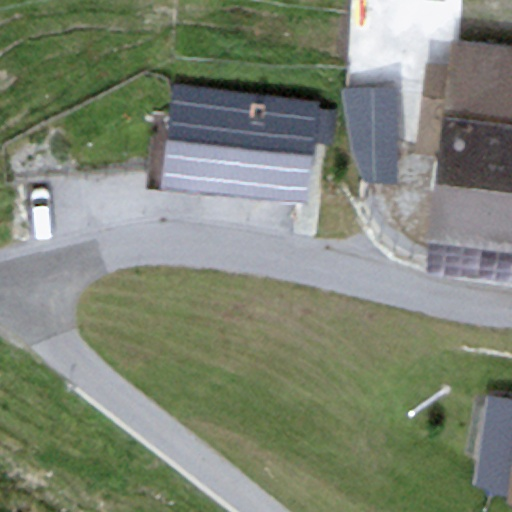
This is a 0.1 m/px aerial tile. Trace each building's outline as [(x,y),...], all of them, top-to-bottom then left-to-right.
[(511,48),(458,41),(456,66),(452,112),(511,119),(511,48)] [(425,138),(448,140),(452,112),(456,66),(436,64),(425,138)] [(311,101),(182,85),(172,165),(302,181),(311,101)] [(511,119),(452,112),(448,140),(437,216),(511,225),(511,119)] [(511,264),(511,225),(437,216),(432,255),(511,264)] [(511,392),(493,390),(482,462),(511,465),(511,392)]
